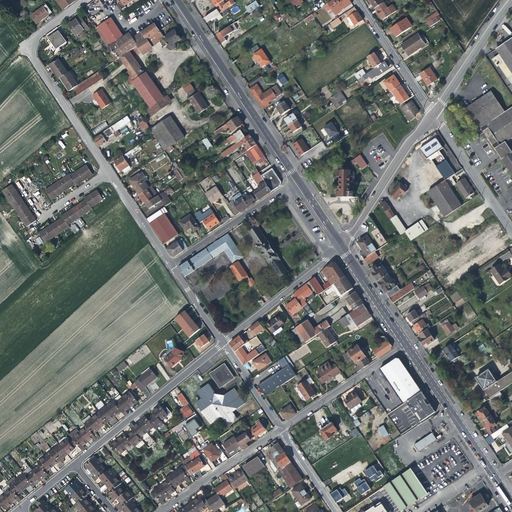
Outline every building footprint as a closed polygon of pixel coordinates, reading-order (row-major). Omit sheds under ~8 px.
[(55,0),(63,10),(75,0),(55,0)] [(118,3),(124,11),(127,9),(125,6),(133,0),(121,0),(118,3)] [(235,3),(234,2),(232,0),(231,0),(228,2),(217,9),(204,19),(205,21),(206,23),(210,20),(211,22),(217,18),(216,16),(218,15),(221,18),(226,14),(223,11),(235,3)] [(217,9),(228,2),(226,0),(211,0),(212,2),(217,9)] [(259,6),(255,0),(249,5),(245,8),(249,14),(259,6)] [(302,0),(289,0),(296,11),(305,4),(302,0)] [(350,1),(349,0),(333,0),(330,3),(328,4),(333,12),(334,12),(336,16),(340,13),(341,11),(344,9),(344,10),(352,4),(350,1)] [(368,0),(371,3),(375,9),(384,3),(381,0),(368,0)] [(392,15),(384,3),(375,9),(379,15),(383,21),(392,15)] [(46,4),(43,6),(49,14),(52,12),(46,4)] [(49,14),(43,6),(31,15),(37,23),(43,18),(49,14)] [(354,8),(346,13),(348,17),(346,18),(349,22),(348,22),(350,26),(352,26),(354,25),(355,26),(363,20),(359,14),(355,8),(354,8)] [(279,15),(284,22),(290,17),(286,11),(279,15)] [(430,17),(432,19),(437,16),(439,14),(437,11),(430,17)] [(315,19),(312,15),(304,20),(306,24),(315,19)] [(11,18),(19,28),(21,26),(26,33),(31,29),(21,16),(17,19),(16,17),(14,18),(13,17),(11,18)] [(77,18),(85,29),(86,31),(90,29),(80,16),(77,18)] [(440,21),(437,16),(432,19),(427,23),(430,28),(440,21)] [(76,35),(85,29),(77,18),(76,18),(72,21),(68,24),(76,35)] [(115,60),(119,57),(129,51),(133,48),(138,45),(133,37),(130,32),(123,36),(119,29),(111,18),(95,29),(101,37),(111,53),(115,60)] [(338,18),(330,24),(333,28),(341,23),(338,18)] [(393,33),(396,37),(410,28),(405,19),(390,29),(393,33)] [(236,22),(231,25),(235,31),(240,27),(236,22)] [(289,30),(294,27),(290,22),(286,25),(289,30)] [(154,23),(141,31),(147,39),(159,30),(160,30),(154,23)] [(231,25),(226,29),(230,34),(235,31),(231,25)] [(504,25),(502,27),(509,34),(511,32),(504,25)] [(230,34),(226,29),(216,36),(219,40),(222,44),(226,41),(224,38),(230,34)] [(164,37),(159,30),(147,39),(138,45),(133,48),(137,54),(139,55),(160,41),(162,45),(167,42),(170,48),(175,45),(174,43),(180,38),(178,35),(175,30),(164,37)] [(46,41),(49,45),(43,49),(49,58),(61,49),(59,47),(67,41),(60,31),(53,36),(46,41)] [(141,31),(133,37),(138,45),(147,39),(141,31)] [(408,56),(425,44),(428,42),(425,37),(422,39),(418,33),(401,45),(405,51),(408,56)] [(511,38),(495,50),(511,74),(511,38)] [(76,46),(77,46),(81,53),(87,50),(84,47),(82,48),(79,44),(76,46)] [(262,67),(270,62),(262,50),(254,55),(258,62),(262,67)] [(134,57),(129,51),(119,57),(124,63),(128,69),(129,70),(136,80),(133,82),(151,107),(165,97),(146,72),(145,73),(138,62),(134,57)] [(367,57),(374,68),(382,63),(379,59),(377,57),(380,55),(377,51),(367,57)] [(58,78),(60,77),(68,72),(58,58),(49,65),(54,72),(58,78)] [(385,61),(382,63),(374,68),(366,74),(358,79),(361,83),(371,76),(372,78),(388,67),(387,65),(385,61)] [(429,67),(420,74),(424,80),(428,86),(438,79),(429,67)] [(355,74),(358,79),(366,74),(362,69),(355,74)] [(131,84),(133,82),(136,80),(129,70),(124,74),(131,84)] [(69,91),(73,88),(78,85),(69,71),(68,72),(60,77),(64,84),(69,91)] [(99,71),(78,85),(73,88),(78,95),(104,78),(99,71)] [(390,92),(392,91),(401,85),(398,81),(394,75),(384,82),(390,92)] [(195,91),(188,80),(181,84),(188,95),(195,91)] [(252,93),(255,97),(262,92),(257,84),(249,89),(252,93)] [(263,94),(262,92),(255,97),(259,104),(263,109),(270,105),(269,103),(282,94),(276,85),(263,94)] [(326,85),(320,90),(327,99),(333,95),(326,85)] [(392,91),(401,104),(405,102),(410,98),(405,91),(401,85),(392,91)] [(97,101),(102,108),(110,102),(101,89),(92,95),(97,101)] [(340,91),(333,96),(341,106),(348,102),(340,91)] [(467,108),(481,128),(505,111),(491,91),(467,108)] [(199,93),(189,99),(199,113),(208,107),(204,100),(199,93)] [(168,94),(165,97),(151,107),(147,110),(151,117),(173,101),(168,94)] [(337,109),(341,106),(333,96),(330,98),(337,109)] [(282,115),(296,105),(290,97),(277,107),(280,111),(282,115)] [(407,104),(405,102),(401,104),(400,105),(410,120),(415,117),(414,115),(416,114),(419,112),(412,101),(407,104)] [(511,106),(505,111),(481,128),(491,144),(502,160),(511,152),(505,142),(511,137),(511,106)] [(287,123),(289,126),(297,120),(298,120),(294,113),(285,119),(287,123)] [(171,115),(150,129),(154,134),(165,150),(167,149),(172,145),(177,142),(185,136),(171,115)] [(126,116),(109,128),(111,130),(108,132),(110,135),(113,133),(116,137),(121,134),(118,130),(125,125),(124,124),(129,120),(126,116)] [(233,131),(243,124),(241,121),(238,116),(214,132),(217,136),(230,127),(233,131)] [(143,119),(138,123),(143,131),(149,127),(143,119)] [(302,127),(297,120),(289,126),(291,129),(294,133),(302,127)] [(92,129),(94,134),(108,127),(106,122),(92,129)] [(332,122),(323,128),(330,137),(338,132),(332,122)] [(235,140),(237,143),(242,140),(246,137),(244,134),(241,130),(223,142),(225,144),(229,142),(231,143),(235,140)] [(103,136),(106,134),(104,131),(101,133),(102,134),(95,139),(98,143),(100,146),(107,142),(104,138),(103,136)] [(212,145),(207,137),(202,140),(208,148),(212,145)] [(233,160),(246,152),(256,144),(254,140),(251,137),(246,140),(247,142),(244,144),(246,148),(240,151),(241,152),(239,153),(238,152),(230,156),(229,157),(232,161),(233,160)] [(428,158),(444,147),(437,137),(429,142),(421,148),(428,158)] [(309,150),(302,139),(293,145),(297,151),(301,156),(309,150)] [(244,143),(242,140),(237,143),(226,150),(223,152),(226,156),(229,154),(236,150),(236,149),(244,143)] [(322,141),(317,144),(321,151),(326,148),(322,141)] [(142,149),(139,144),(125,153),(128,158),(142,149)] [(257,160),(264,156),(260,150),(256,144),(246,152),(255,165),(257,164),(251,155),(250,156),(249,154),(252,152),(257,160)] [(111,163),(124,154),(120,150),(117,152),(118,153),(109,160),(111,163)] [(511,152),(502,160),(501,160),(511,175),(511,152)] [(157,162),(166,157),(164,154),(155,159),(157,162)] [(368,165),(360,154),(348,163),(351,167),(356,163),(361,170),(368,165)] [(117,166),(121,171),(123,169),(129,165),(127,161),(125,160),(123,156),(114,161),(117,166)] [(450,187),(446,183),(445,181),(436,167),(431,161),(419,169),(432,188),(427,192),(445,218),(462,206),(450,187)] [(436,167),(445,181),(451,177),(454,175),(445,161),(436,167)] [(70,176),(75,184),(76,185),(85,179),(93,174),(87,165),(70,176)] [(336,174),(335,196),(354,197),(354,174),(354,173),(353,171),(352,171),(352,170),(351,170),(350,170),(350,169),(349,167),(348,166),(347,166),(346,165),(345,165),(344,165),(344,166),(343,166),(342,167),(341,167),(340,169),(340,170),(339,170),(337,172),(336,173),(336,174)] [(183,179),(177,169),(174,171),(174,172),(176,175),(175,176),(179,181),(182,180),(183,179)] [(135,186),(134,186),(135,188),(139,195),(140,194),(150,188),(145,181),(148,179),(142,172),(140,173),(130,179),(135,186)] [(70,176),(69,174),(57,182),(63,192),(69,188),(75,184),(70,176)] [(464,178),(455,184),(465,199),(474,193),(469,185),(464,178)] [(455,184),(452,179),(446,183),(450,187),(455,184)] [(58,195),(63,192),(57,182),(45,190),(51,200),(58,195)] [(255,194),(260,200),(262,198),(267,195),(272,192),(266,182),(259,186),(261,189),(255,194)] [(391,194),(396,199),(401,193),(403,195),(408,190),(400,183),(396,189),(391,194)] [(2,190),(10,203),(20,196),(17,190),(12,184),(2,190)] [(144,199),(143,199),(146,204),(158,195),(152,186),(150,188),(140,194),(144,199)] [(223,196),(217,186),(205,194),(212,203),(219,199),(223,196)] [(170,187),(158,195),(146,204),(149,209),(162,200),(163,202),(165,206),(172,201),(168,195),(173,191),(170,187)] [(85,198),(86,199),(91,207),(103,199),(97,190),(90,194),(85,198)] [(256,201),(257,202),(260,200),(255,194),(255,193),(251,195),(249,196),(248,194),(247,195),(244,197),(250,206),(254,203),(253,202),(254,202),(256,201)] [(18,215),(28,208),(25,202),(20,196),(10,203),(18,215)] [(228,203),(237,215),(241,212),(240,211),(244,209),(245,210),(250,206),(244,197),(235,203),(233,200),(228,203)] [(91,207),(86,199),(79,204),(74,207),(80,217),(92,209),(91,207)] [(380,204),(385,212),(391,208),(385,200),(380,204)] [(204,210),(206,212),(200,216),(209,230),(215,226),(220,222),(214,213),(209,206),(204,210)] [(80,217),(74,207),(69,210),(62,215),(63,217),(69,225),(80,217)] [(33,215),(28,208),(18,215),(26,227),(36,220),(33,215)] [(396,216),(391,208),(385,212),(390,220),(396,216)] [(165,213),(150,223),(153,229),(160,239),(164,245),(179,234),(165,213)] [(179,222),(186,231),(191,228),(194,232),(197,230),(199,228),(191,214),(179,222)] [(388,243),(370,215),(365,222),(368,227),(370,229),(382,247),(388,243)] [(404,232),(407,230),(397,215),(396,216),(390,220),(400,235),(404,232)] [(69,225),(63,217),(57,221),(52,225),(58,234),(70,226),(69,225)] [(407,230),(404,232),(410,241),(428,229),(422,220),(407,230)] [(70,228),(75,233),(79,229),(74,224),(70,228)] [(45,243),(58,234),(52,225),(45,229),(39,233),(45,243)] [(280,277),(285,274),(283,271),(286,269),(281,260),(276,253),(275,251),(272,246),(271,245),(266,237),(265,237),(260,229),(257,231),(255,228),(250,231),(249,231),(257,243),(256,243),(272,267),(272,266),(280,277)] [(228,233),(206,249),(214,259),(224,252),(233,265),(239,262),(244,258),(228,233)] [(182,239),(167,249),(171,256),(174,256),(178,254),(187,247),(182,239)] [(179,267),(186,277),(214,259),(206,249),(182,264),(179,267)] [(383,254),(379,249),(367,257),(364,260),(367,265),(376,259),(383,254)] [(233,265),(230,267),(239,281),(245,277),(251,287),(254,285),(255,284),(251,278),(250,278),(243,268),(239,262),(233,265)] [(319,273),(323,278),(329,287),(334,284),(344,277),(332,263),(319,273)] [(375,276),(378,281),(389,274),(381,263),(371,270),(375,276)] [(511,276),(508,271),(505,273),(503,270),(499,264),(490,271),(499,285),(511,276)] [(392,280),(389,274),(378,281),(384,290),(389,297),(403,288),(400,283),(399,284),(396,281),(394,278),(392,280)] [(315,277),(309,281),(314,288),(315,290),(318,294),(324,290),(318,282),(315,277)] [(349,283),(344,277),(334,284),(342,295),(352,288),(349,283)] [(324,290),(329,287),(323,278),(318,282),(324,290)] [(304,298),(315,290),(314,288),(309,281),(302,287),(295,292),(292,294),(295,298),(302,307),(307,304),(304,301),(306,300),(304,298)] [(405,287),(403,288),(389,297),(391,300),(393,303),(409,292),(413,290),(413,289),(410,283),(405,287)] [(413,289),(413,290),(417,295),(419,299),(420,298),(422,300),(426,298),(424,295),(433,290),(429,283),(420,289),(418,286),(413,289)] [(438,295),(444,291),(441,287),(435,291),(438,295)] [(345,299),(353,310),(363,304),(358,297),(355,292),(345,299)] [(262,297),(266,302),(272,298),(268,293),(262,297)] [(291,316),(302,307),(295,298),(290,302),(286,305),(289,310),(288,311),(291,316)] [(304,307),(308,314),(312,312),(307,304),(304,307)] [(367,310),(363,304),(353,310),(339,320),(344,328),(354,322),(357,326),(372,317),(367,310)] [(185,310),(177,317),(185,327),(193,320),(185,310)] [(410,321),(413,326),(423,320),(429,315),(427,312),(422,315),(420,312),(417,313),(415,310),(407,316),(410,321)] [(278,316),(274,319),(275,320),(272,322),(271,321),(266,325),(273,333),(276,336),(283,331),(281,327),(285,324),(278,316)] [(175,318),(183,328),(184,327),(185,327),(177,317),(175,318)] [(440,324),(448,335),(458,328),(455,324),(452,326),(447,319),(440,324)] [(200,329),(193,320),(185,327),(184,327),(192,336),(200,329)] [(308,320),(296,328),(306,342),(317,335),(327,328),(330,326),(326,321),(314,329),(308,320)] [(426,325),(423,320),(413,326),(417,331),(420,335),(428,330),(430,328),(431,327),(429,324),(426,325)] [(263,328),(258,321),(249,328),(255,335),(263,328)] [(190,337),(192,336),(184,327),(183,328),(190,337)] [(297,348),(306,342),(296,328),(291,331),(300,343),(296,346),(297,348)] [(336,342),(327,328),(317,335),(327,348),(336,342)] [(435,340),(428,330),(420,335),(422,339),(420,340),(422,343),(423,345),(426,343),(428,345),(435,340)] [(197,341),(202,348),(210,341),(207,338),(205,335),(197,341)] [(229,344),(235,351),(241,346),(248,341),(245,337),(243,338),(241,335),(237,338),(229,344)] [(244,344),(248,351),(261,343),(256,336),(244,344)] [(390,343),(387,340),(373,350),(378,358),(391,349),(392,346),(390,343)] [(255,349),(259,354),(265,349),(261,344),(255,349)] [(357,366),(359,370),(365,367),(370,363),(357,345),(348,351),(351,355),(350,356),(352,359),(353,358),(358,365),(357,366)] [(452,362),(459,357),(451,345),(444,350),(447,353),(446,354),(448,356),(449,358),(450,358),(452,362)] [(248,357),(241,346),(235,351),(239,358),(244,365),(254,357),(252,355),(248,357)] [(175,348),(173,352),(165,359),(171,367),(177,362),(181,359),(184,352),(175,348)] [(258,370),(272,361),(266,353),(253,362),(256,367),(258,370)] [(282,369),(273,375),(281,386),(285,382),(296,375),(284,357),(278,361),(282,369)] [(403,404),(406,402),(422,391),(417,385),(400,359),(396,358),(379,369),(397,395),(403,404)] [(123,361),(116,367),(119,372),(127,366),(123,361)] [(341,373),(335,364),(331,367),(328,362),(319,368),(321,372),(320,373),(320,374),(318,375),(323,382),(325,381),(326,381),(328,380),(329,379),(332,376),(334,378),(341,373)] [(220,387),(234,378),(224,364),(210,374),(220,387)] [(321,372),(319,368),(314,372),(323,385),(332,379),(334,378),(332,376),(329,379),(328,380),(326,381),(325,381),(323,382),(318,375),(320,374),(320,373),(321,372)] [(158,377),(151,369),(138,379),(139,380),(130,386),(133,390),(138,387),(141,391),(149,384),(158,377)] [(490,398),(511,383),(511,371),(497,382),(494,376),(495,376),(490,369),(476,378),(483,388),(490,398)] [(258,385),(257,385),(261,391),(265,396),(281,386),(273,375),(258,385)] [(310,376),(306,379),(298,384),(297,385),(306,399),(309,396),(311,395),(312,396),(316,393),(310,385),(314,382),(310,376)] [(211,424),(222,417),(224,420),(233,422),(234,413),(231,410),(234,408),(238,408),(245,403),(234,387),(225,394),(222,393),(221,396),(219,398),(216,394),(214,394),(214,392),(208,384),(203,387),(203,388),(197,393),(202,399),(196,403),(211,424)] [(109,392),(112,396),(117,392),(114,388),(109,392)] [(129,391),(122,397),(130,408),(134,405),(138,402),(129,391)] [(361,401),(355,391),(350,394),(351,395),(348,397),(344,399),(350,408),(359,402),(361,401)] [(435,412),(422,391),(406,402),(416,417),(413,419),(417,424),(435,412)] [(488,400),(492,406),(504,397),(500,392),(488,400)] [(188,404),(181,393),(177,396),(184,407),(182,408),(179,410),(181,412),(179,413),(184,420),(193,413),(187,405),(188,404)] [(128,410),(130,408),(122,397),(120,395),(113,401),(121,411),(125,416),(128,414),(126,412),(128,410)] [(118,414),(121,411),(113,401),(105,407),(114,417),(118,414)] [(361,405),(359,402),(350,408),(352,411),(361,405)] [(496,413),(505,407),(503,404),(494,410),(496,413)] [(151,411),(153,413),(160,422),(168,416),(159,405),(156,407),(151,411)] [(285,420),(296,413),(290,405),(280,411),(283,417),(285,420)] [(479,419),(481,423),(491,416),(488,411),(491,410),(488,405),(475,414),(479,419)] [(110,420),(114,417),(105,407),(98,412),(107,423),(110,420)] [(104,425),(107,423),(98,412),(91,418),(100,428),(104,425)] [(164,427),(160,422),(153,413),(150,416),(147,419),(154,427),(156,430),(157,428),(159,431),(164,427)] [(494,414),(491,416),(481,423),(484,426),(486,429),(488,427),(490,429),(500,423),(494,414)] [(147,433),(154,427),(147,419),(145,416),(141,419),(138,422),(147,433)] [(199,425),(194,417),(184,424),(192,435),(199,430),(196,427),(199,425)] [(98,431),(100,428),(91,418),(84,424),(86,426),(93,434),(97,439),(99,437),(95,432),(98,431)] [(265,430),(263,427),(260,421),(250,428),(253,434),(255,436),(261,433),(265,430)] [(139,439),(147,433),(138,422),(136,423),(133,425),(132,424),(129,426),(132,430),(139,439)] [(336,429),(332,423),(326,427),(320,431),(326,440),(333,435),(331,432),(336,429)] [(246,432),(236,439),(240,445),(242,449),(248,445),(247,443),(249,441),(251,440),(249,437),(253,434),(250,428),(248,425),(243,428),(246,432)] [(94,441),(97,439),(93,434),(86,426),(79,432),(88,442),(90,440),(92,439),(94,441)] [(509,443),(511,447),(511,427),(503,434),(509,443)] [(353,437),(360,433),(356,428),(350,432),(353,437)] [(141,441),(139,439),(132,430),(128,433),(125,436),(132,445),(134,447),(141,441)] [(183,430),(178,434),(183,441),(188,438),(183,430)] [(85,444),(88,442),(79,432),(76,434),(74,431),(69,435),(72,438),(77,444),(82,451),(85,448),(83,446),(85,444)] [(413,454),(436,439),(431,432),(409,447),(413,454)] [(126,450),(132,445),(125,436),(123,434),(120,436),(117,439),(126,450)] [(234,449),(240,445),(236,439),(234,436),(221,444),(224,449),(225,449),(228,453),(234,449)] [(73,447),(77,444),(72,438),(68,441),(66,438),(59,444),(67,455),(72,451),(75,449),(73,447)] [(118,456),(126,450),(117,439),(114,441),(112,443),(110,441),(108,443),(118,456)] [(212,443),(203,449),(206,454),(215,448),(212,443)] [(271,452),(275,457),(283,451),(278,443),(273,446),(269,449),(271,452)] [(65,457),(67,455),(59,444),(52,450),(60,461),(62,463),(65,461),(63,458),(65,457)] [(107,459),(111,456),(103,447),(100,450),(107,459)] [(216,458),(220,455),(215,448),(206,454),(211,461),(216,458)] [(56,464),(60,461),(52,450),(44,456),(53,467),(56,464)] [(193,461),(198,470),(202,467),(207,464),(197,450),(190,455),(190,456),(193,461)] [(283,451),(275,457),(278,462),(282,467),(290,461),(286,455),(283,451)] [(49,469),(53,467),(44,456),(37,462),(39,464),(45,472),(46,472),(49,469)] [(195,472),(198,470),(193,461),(190,456),(184,460),(182,461),(184,464),(185,466),(189,472),(191,475),(195,472)] [(258,456),(253,460),(260,470),(263,468),(265,466),(258,456)] [(88,471),(90,473),(101,464),(95,457),(84,466),(88,471)] [(250,476),(260,470),(253,460),(248,463),(243,466),(250,476)] [(291,463),(290,461),(282,467),(278,470),(290,488),(302,479),(296,470),(291,463)] [(48,475),(46,472),(45,472),(39,464),(32,470),(41,480),(44,478),(48,475)] [(96,480),(99,478),(107,471),(101,464),(90,473),(94,477),(96,480)] [(180,467),(172,472),(180,484),(183,481),(185,480),(187,483),(190,481),(189,480),(186,475),(189,472),(185,466),(181,469),(180,467)] [(383,474),(380,470),(378,472),(373,466),(365,471),(371,481),(374,479),(376,482),(381,478),(380,476),(383,474)] [(392,480),(385,485),(402,510),(403,510),(428,494),(421,483),(411,468),(392,480)] [(102,482),(105,485),(115,476),(109,469),(107,471),(99,478),(102,482)] [(228,478),(228,479),(234,488),(247,479),(241,469),(234,474),(228,478)] [(38,483),(41,480),(32,470),(25,476),(32,484),(34,486),(38,483)] [(165,478),(167,480),(173,489),(176,486),(180,484),(172,472),(165,478)] [(28,487),(32,484),(25,476),(23,473),(16,479),(25,490),(28,487)] [(220,497),(234,488),(228,479),(228,478),(225,473),(222,476),(225,481),(221,484),(214,489),(217,493),(220,497)] [(5,480),(9,485),(16,479),(14,477),(12,479),(10,476),(5,480)] [(108,489),(110,492),(119,485),(121,483),(115,476),(105,485),(108,489)] [(362,495),(371,489),(364,479),(361,481),(360,478),(354,482),(362,495)] [(22,492),(25,490),(16,479),(9,485),(18,496),(22,492)] [(175,492),(173,489),(167,480),(159,486),(167,497),(171,494),(175,492)] [(64,489),(70,496),(81,488),(79,485),(75,481),(64,489)] [(301,505),(310,499),(306,491),(301,484),(291,490),(301,505)] [(9,485),(2,491),(12,504),(14,502),(17,500),(18,502),(21,500),(18,496),(9,485)] [(114,501),(116,499),(125,492),(119,485),(110,492),(108,494),(111,498),(114,501)] [(165,498),(167,497),(159,486),(152,491),(161,505),(165,502),(163,500),(165,498)] [(336,502),(348,494),(345,488),(342,490),(340,487),(331,494),(336,502)] [(8,507),(12,504),(2,491),(0,488),(0,508),(2,507),(5,510),(8,507)] [(70,496),(76,504),(85,497),(90,493),(86,488),(83,491),(82,490),(81,488),(70,496)] [(279,488),(274,492),(277,496),(282,493),(279,488)] [(120,503),(122,506),(131,499),(133,497),(127,490),(125,492),(116,499),(120,503)] [(227,508),(220,497),(217,493),(212,497),(207,501),(212,509),(214,511),(218,509),(219,511),(220,511),(226,508),(227,508)] [(476,511),(479,511),(489,506),(485,501),(480,494),(469,501),(476,511)] [(209,511),(212,509),(207,501),(204,496),(201,499),(199,497),(197,498),(192,502),(199,511),(207,507),(209,511)] [(88,500),(85,497),(76,504),(74,505),(79,511),(80,511),(91,504),(88,500)] [(36,505),(39,508),(45,502),(43,499),(36,505)] [(129,511),(136,506),(131,499),(122,506),(118,509),(119,511),(120,511),(122,511),(123,511),(129,511)] [(188,511),(199,511),(192,502),(190,499),(187,501),(189,504),(187,505),(184,507),(188,511)] [(387,511),(381,501),(374,506),(364,511),(387,511)] [(47,511),(53,508),(51,505),(49,507),(45,502),(39,508),(33,511),(47,511)]
